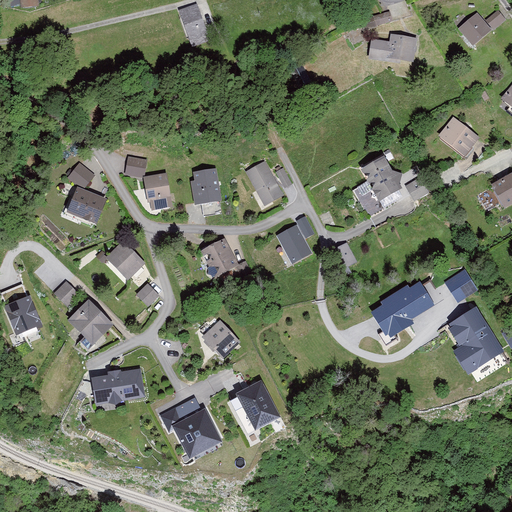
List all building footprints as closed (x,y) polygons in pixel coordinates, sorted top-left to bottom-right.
[(180,11),(192,46),(211,40),(198,4),(180,11)] [(374,31),(390,26),(387,16),(371,22),(374,31)] [(455,34),(472,49),(488,33),(472,17),(455,34)] [(370,56),(414,62),(417,38),(391,35),(390,42),(373,40),(370,56)] [(282,92),(308,91),(306,67),(280,68),(282,92)] [(479,137),(454,117),(439,136),(464,155),(479,137)] [(146,160),(129,157),(126,174),(143,177),(146,160)] [(379,201),(402,188),(385,157),(362,170),(379,201)] [(266,162),(247,172),(265,205),(284,195),(266,162)] [(83,189),(93,176),(79,164),(69,178),(83,189)] [(286,166),(277,170),(284,188),(294,185),(286,166)] [(200,204),(222,200),(216,169),(194,173),(200,204)] [(150,210),(172,206),(167,174),(145,178),(150,210)] [(492,185),(505,207),(511,203),(511,174),(492,185)] [(421,178),(406,186),(414,200),(429,192),(421,178)] [(98,223),(107,199),(77,188),(68,212),(98,223)] [(306,239),(314,234),(305,217),(296,222),(306,239)] [(297,227),(278,237),(292,264),(311,254),(297,227)] [(215,277),(238,265),(225,239),(201,251),(215,277)] [(107,259),(129,279),(145,262),(123,242),(107,259)] [(345,269),(357,263),(346,243),(334,249),(345,269)] [(465,271),(446,282),(458,302),(477,290),(465,271)] [(55,294),(67,305),(79,294),(67,282),(55,294)] [(386,334),(434,305),(421,283),(373,312),(386,334)] [(137,295),(148,306),(159,296),(148,284),(137,295)] [(8,306),(5,307),(18,336),(42,326),(29,296),(27,297),(22,285),(2,293),(8,306)] [(69,321),(92,344),(112,325),(89,301),(69,321)] [(503,352),(475,308),(451,323),(464,343),(453,350),(468,373),(503,352)] [(204,337),(223,358),(240,342),(220,321),(204,337)] [(97,405),(145,397),(140,371),(93,379),(97,405)] [(262,381),(237,393),(255,430),(280,417),(262,381)] [(168,428),(173,426),(190,459),(222,442),(205,409),(201,411),(195,399),(162,416),(168,428)]
